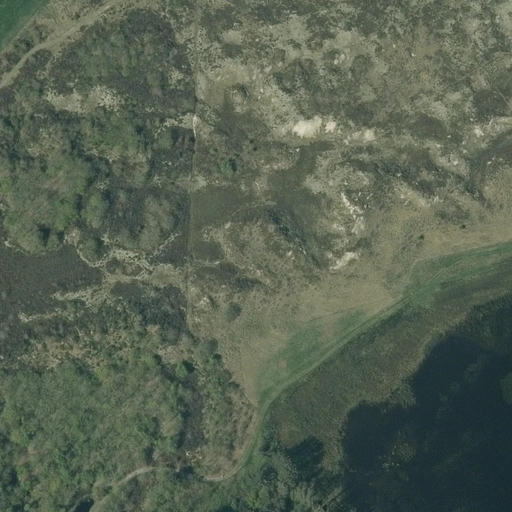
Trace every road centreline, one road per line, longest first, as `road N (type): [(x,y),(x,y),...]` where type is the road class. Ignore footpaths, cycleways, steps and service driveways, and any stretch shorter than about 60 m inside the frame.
road 1 (track): [(252,456),(262,424),(280,403),(403,300),(511,251)]
road 2 (track): [(99,511),(130,475),(154,469),(223,479),(252,456)]
road 3 (track): [(116,0),(35,41),(0,86)]
